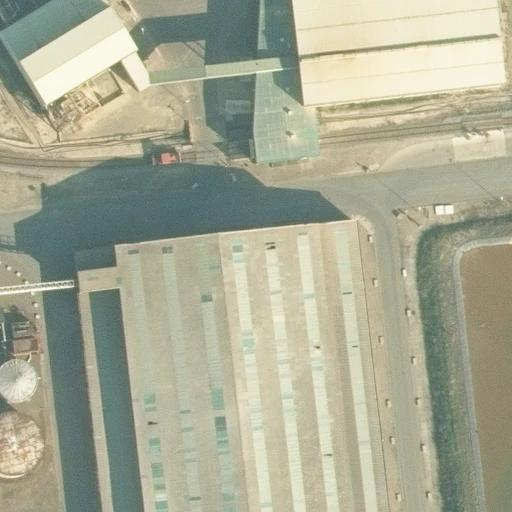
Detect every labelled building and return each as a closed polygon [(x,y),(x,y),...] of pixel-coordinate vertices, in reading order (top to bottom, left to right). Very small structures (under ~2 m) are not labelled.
[(145,75),(97,0),(28,0),(36,11),(0,33),(0,46),(43,114),(121,65),(138,93),(147,87),(145,75)] [(490,0),(287,0),(301,112),(502,88),(490,0)] [(269,6),(271,29),(284,28),(282,4),(269,6)] [(385,511),(354,224),(75,255),(103,511),(385,511)] [(0,362),(0,397),(25,404),(34,369),(1,360),(0,362)] [(0,473),(34,471),(31,419),(0,420),(0,473)]
